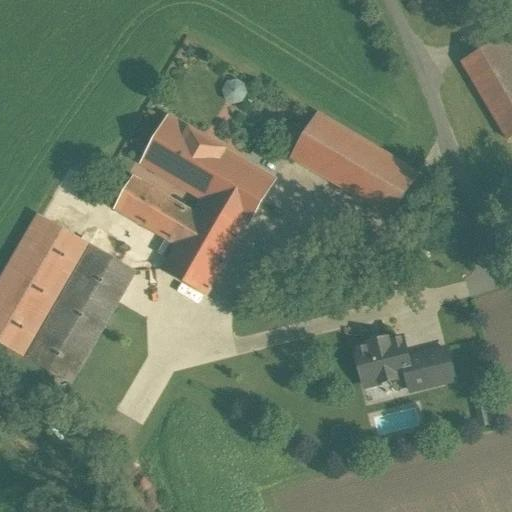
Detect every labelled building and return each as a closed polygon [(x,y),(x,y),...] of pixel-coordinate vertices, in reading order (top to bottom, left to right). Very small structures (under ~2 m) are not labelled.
[(421,0),(426,9),(442,0),(421,0)] [(511,45),(470,69),(511,143),(511,142),(511,45)] [(284,176),(172,113),(142,167),(209,205),(201,219),(136,182),(118,215),(183,252),(168,277),(212,302),(284,176)] [(416,176),(322,120),(295,165),(389,221),(416,176)] [(138,272),(38,215),(0,281),(0,343),(73,385),(138,272)] [(416,339),(355,353),(365,394),(411,383),(415,400),(463,389),(453,345),(419,353),(416,339)]
